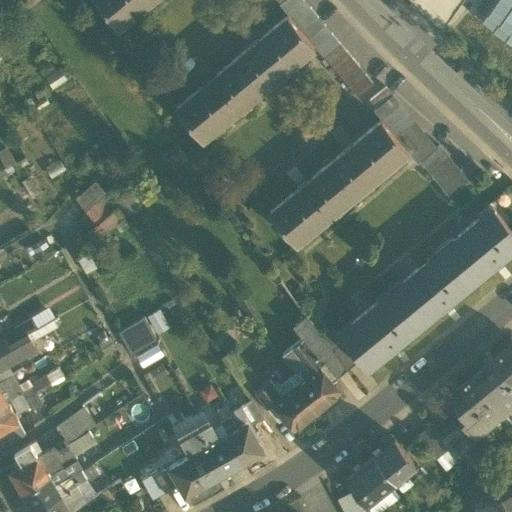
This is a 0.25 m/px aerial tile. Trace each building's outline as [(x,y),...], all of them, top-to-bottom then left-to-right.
[(146,0),(95,0),(118,26),(127,19),(126,17),(146,0)] [(322,56),(323,55),(339,41),(305,0),(282,0),(280,2),(279,3),(287,14),(314,46),(322,56)] [(511,0),(492,0),(476,27),(511,49),(511,0)] [(247,99),(248,101),(267,85),(266,83),(303,52),(304,54),(314,46),(287,14),(175,107),(201,139),(210,132),(209,130),(247,99)] [(372,81),(339,41),(323,55),(356,94),(372,81)] [(369,99),(376,108),(392,95),(385,86),(369,99)] [(435,148),(392,95),(376,108),(374,109),(381,118),(381,119),(408,151),(418,162),(421,160),(441,185),(449,195),(467,181),(438,146),(435,148)] [(341,204),(342,205),(361,189),(360,188),(397,158),(398,159),(408,151),(381,119),(269,211),(295,243),(305,236),(304,234),(341,204)] [(76,197),(86,211),(106,194),(103,191),(96,180),(76,197)] [(112,202),(106,194),(86,211),(97,224),(116,208),(112,202)] [(360,358),(368,367),(511,248),(511,229),(493,206),(480,217),(479,215),(468,225),(453,237),(454,239),(429,259),(428,258),(401,280),(402,282),(378,302),(377,300),(351,322),(352,323),(340,333),(343,337),(360,358)] [(155,330),(168,323),(158,305),(145,312),(155,330)] [(3,331),(6,337),(9,342),(32,330),(53,318),(47,307),(3,331)] [(119,332),(130,351),(156,337),(145,316),(119,332)] [(315,326),(304,335),(310,343),(321,334),(315,326)] [(9,342),(12,347),(17,356),(40,344),(32,330),(9,342)] [(310,343),(324,360),(334,352),(330,347),(321,334),(310,343)] [(308,369),(294,380),(317,409),(341,389),(333,379),(331,377),(335,374),(324,360),(310,343),(304,335),(290,345),(308,369)] [(12,347),(9,342),(6,337),(0,339),(0,350),(1,353),(12,347)] [(343,337),(330,347),(334,352),(346,368),(360,358),(343,337)] [(511,343),(494,359),(511,381),(511,343)] [(252,370),(234,345),(220,355),(238,380),(252,370)] [(7,362),(17,356),(12,347),(1,353),(7,362)] [(346,368),(334,352),(324,360),(335,374),(331,377),(333,379),(346,368)] [(511,381),(494,359),(472,377),(501,413),(511,404),(511,381)] [(12,372),(0,378),(0,390),(5,399),(21,389),(22,389),(12,372)] [(317,409),(294,380),(278,391),(268,377),(254,390),(266,405),(280,417),(283,414),(294,427),(317,409)] [(474,435),(501,413),(472,377),(448,397),(464,416),(460,419),(474,435)] [(21,389),(32,408),(43,402),(32,383),(22,389),(21,389)] [(240,404),(250,423),(263,416),(251,398),(240,404)] [(24,431),(5,399),(0,401),(0,428),(1,427),(8,440),(24,431)] [(55,443),(67,463),(75,458),(66,443),(86,429),(97,422),(85,402),(60,420),(67,429),(52,439),(55,443)] [(239,424),(227,431),(243,460),(262,449),(256,438),(258,437),(250,423),(240,404),(231,409),(239,424)] [(460,419),(440,437),(447,447),(456,458),(478,440),(474,435),(460,419)] [(46,430),(52,439),(67,429),(60,420),(46,430)] [(199,427),(208,442),(217,437),(209,422),(199,427)] [(447,447),(440,437),(430,425),(419,434),(436,456),(447,447)] [(190,433),(198,448),(208,442),(199,427),(190,433)] [(66,443),(75,458),(96,446),(87,430),(66,443)] [(227,431),(217,437),(208,442),(224,470),(243,460),(227,431)] [(394,437),(373,453),(394,481),(415,464),(394,437)] [(15,451),(22,463),(37,454),(30,442),(15,451)] [(224,470),(208,442),(198,448),(188,453),(204,481),(224,470)] [(46,448),(58,468),(67,463),(55,443),(46,448)] [(46,448),(37,454),(48,473),(58,468),(46,448)] [(168,464),(169,466),(177,480),(184,493),(204,481),(188,453),(168,464)] [(366,503),(394,481),(373,453),(344,476),(366,503)] [(48,473),(37,454),(22,463),(10,470),(22,489),(48,473)] [(48,473),(53,482),(69,473),(80,467),(75,458),(67,463),(58,468),(48,473)] [(164,487),(177,480),(169,466),(158,472),(156,473),(164,487)] [(80,467),(69,473),(76,484),(86,478),(80,467)] [(141,477),(150,494),(164,487),(156,473),(158,472),(156,469),(141,477)] [(33,508),(60,493),(53,482),(48,473),(22,489),(33,508)] [(60,493),(76,484),(69,473),(53,482),(60,493)] [(76,484),(60,493),(65,502),(81,493),(76,484)] [(511,511),(511,486),(481,500),(486,511),(511,511)] [(338,498),(344,511),(360,511),(350,491),(338,498)] [(70,511),(65,502),(60,493),(33,508),(34,511),(70,511)] [(80,504),(85,511),(89,511),(104,502),(98,493),(80,504)]
